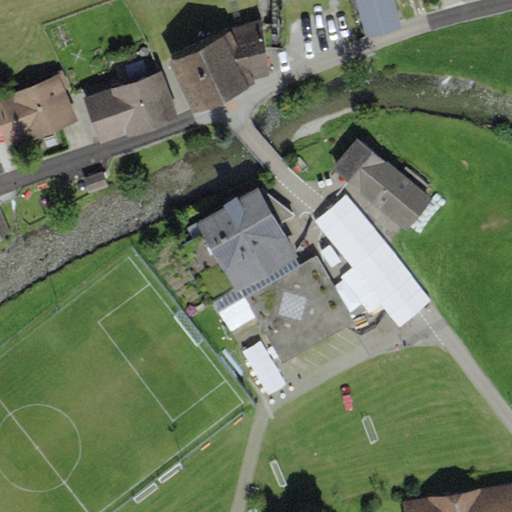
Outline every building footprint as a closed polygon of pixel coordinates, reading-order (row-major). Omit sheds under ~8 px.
[(362,0),(371,29),(406,19),(401,0),(362,0)] [(174,53),(197,102),(268,71),(257,19),(212,32),(174,53)] [(86,94),(101,137),(181,111),(167,68),(86,94)] [(62,72),(0,98),(0,112),(15,147),(82,120),(62,72)] [(441,193),(362,133),(335,169),(414,229),(441,193)] [(266,181),(204,215),(241,284),(304,250),(266,181)] [(323,255),(248,296),(284,362),(359,321),(323,255)] [(511,511),(511,482),(404,497),(405,511),(511,511)]
